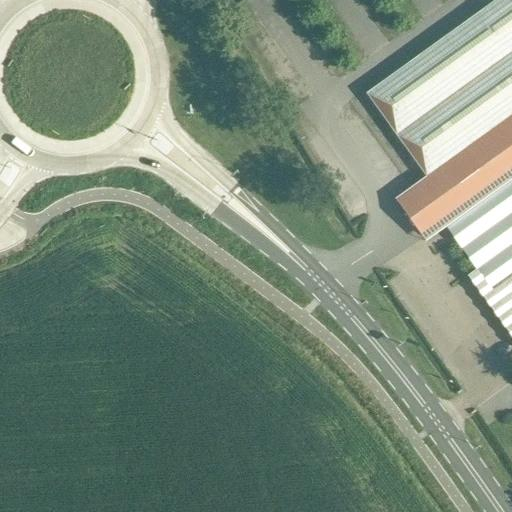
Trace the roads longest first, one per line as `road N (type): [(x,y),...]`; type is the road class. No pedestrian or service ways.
road 1 (unknown): [(428,411),(475,390),(487,361),(332,114),(346,91),(474,0)]
road 2 (secondary): [(500,511),(387,358),(276,240)]
road 3 (secondary): [(276,240),(149,109)]
road 4 (secondary): [(126,140),(217,209),(276,240)]
